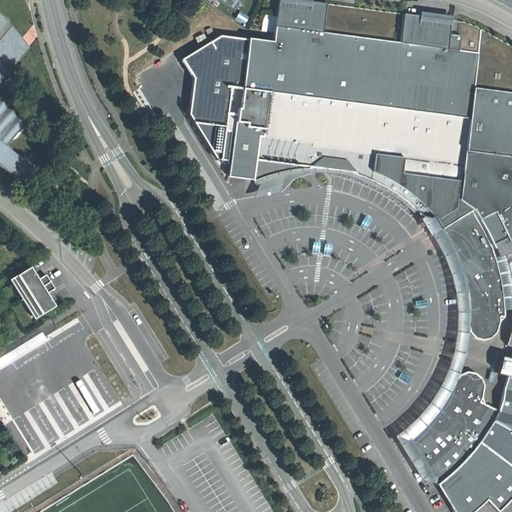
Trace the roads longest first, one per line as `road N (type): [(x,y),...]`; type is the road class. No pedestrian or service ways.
road 1 (residential): [(167,392),(95,290),(0,200)]
road 2 (unclassified): [(422,511),(307,327)]
road 3 (secondary): [(124,216),(213,364)]
road 4 (secondary): [(346,492),(260,356)]
road 5 (secondary): [(251,341),(165,205)]
road 6 (secondary): [(222,379),(305,511)]
road 7 (secondary): [(48,0),(91,123)]
road 8 (residential): [(109,428),(0,496)]
